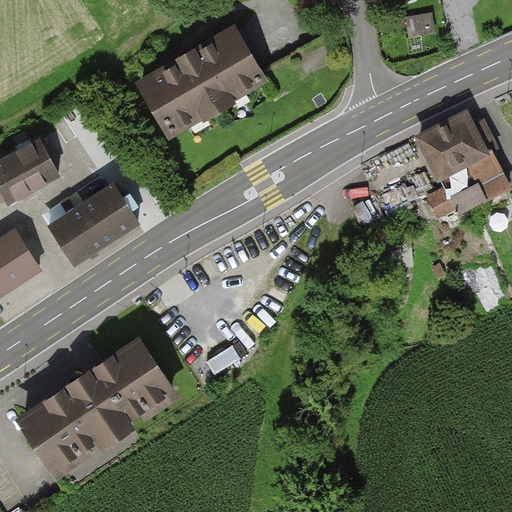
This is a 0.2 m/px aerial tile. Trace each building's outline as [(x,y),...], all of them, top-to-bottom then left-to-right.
[(410,11),(414,32),(439,28),(435,6),(410,11)] [(272,79),(238,25),(140,85),(174,139),(272,79)] [(511,187),(476,114),(425,139),(460,212),(511,187)] [(57,180),(39,146),(0,167),(0,203),(7,200),(10,205),(57,180)] [(141,223),(115,183),(51,225),(77,265),(141,223)] [(14,237),(0,245),(0,297),(38,273),(14,237)] [(180,396),(140,338),(20,419),(59,478),(180,396)]
